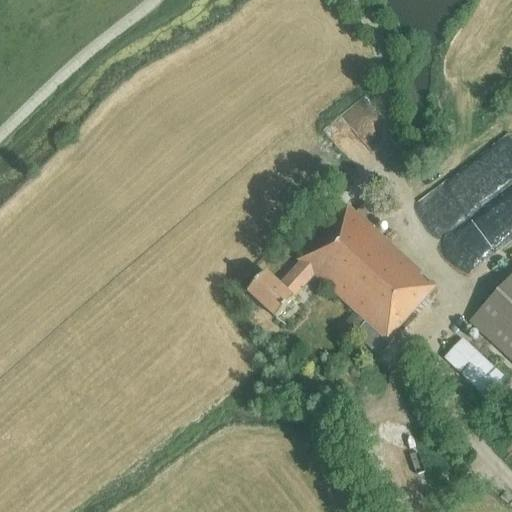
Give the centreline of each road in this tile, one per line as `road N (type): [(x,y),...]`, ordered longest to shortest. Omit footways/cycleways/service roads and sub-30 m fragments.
road 1 (track): [(511,478),(460,419),(417,347),(477,278),(511,257)]
road 2 (track): [(153,0),(0,135)]
